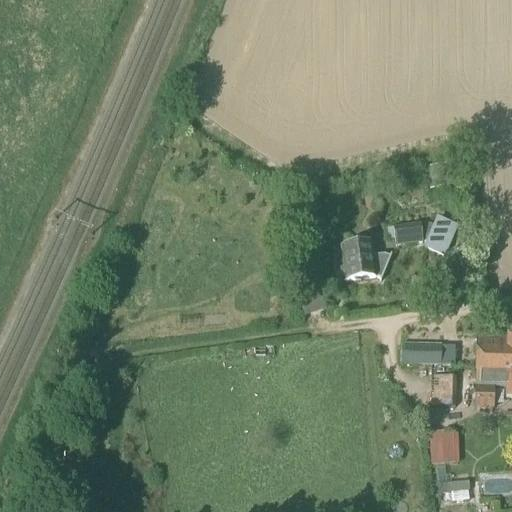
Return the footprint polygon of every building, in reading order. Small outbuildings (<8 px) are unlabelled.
[(427,170),(431,192),(450,188),(446,166),(427,170)] [(391,228),(394,246),(420,243),(420,242),(423,242),(425,243),(423,247),(442,255),(454,226),(435,218),(432,226),(428,224),(418,225),(418,224),(391,228)] [(339,248),(344,284),(376,279),(379,281),(378,282),(380,283),(390,255),(389,254),(388,257),(383,255),(371,256),(369,244),(339,248)] [(507,371),(511,370),(511,337),(506,337),(506,339),(476,339),(475,365),(508,366),(507,371)] [(440,368),(440,348),(401,347),(400,367),(440,368)] [(508,366),(475,365),(474,411),(490,411),(491,390),(511,390),(511,370),(507,371),(508,366)] [(429,378),(428,410),(447,410),(447,378),(429,378)] [(437,486),(438,495),(450,494),(451,504),(467,503),(466,492),(469,492),(469,483),(437,486)]
